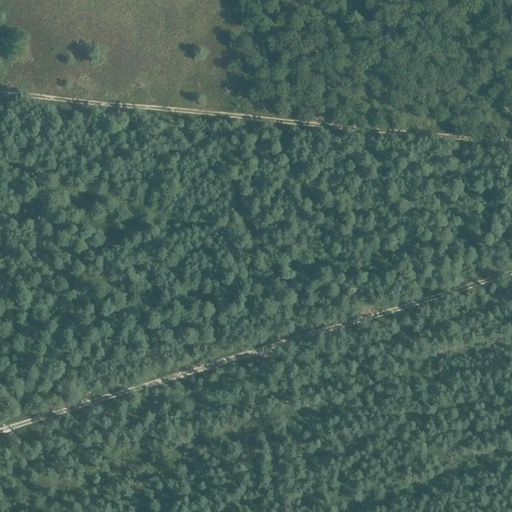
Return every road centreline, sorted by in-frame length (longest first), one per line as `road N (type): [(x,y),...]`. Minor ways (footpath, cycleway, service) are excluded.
road 1 (track): [(511,272),(0,430)]
road 2 (track): [(0,97),(511,146)]
